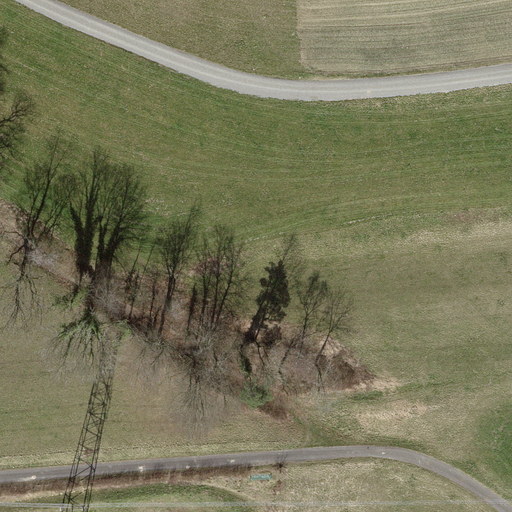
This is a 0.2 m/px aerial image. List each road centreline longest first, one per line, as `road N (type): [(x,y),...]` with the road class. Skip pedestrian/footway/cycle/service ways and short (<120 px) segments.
road 1 (track): [(0,476),(387,454),(463,475),(511,509)]
road 2 (track): [(43,0),(201,69),(303,90),(511,72)]
